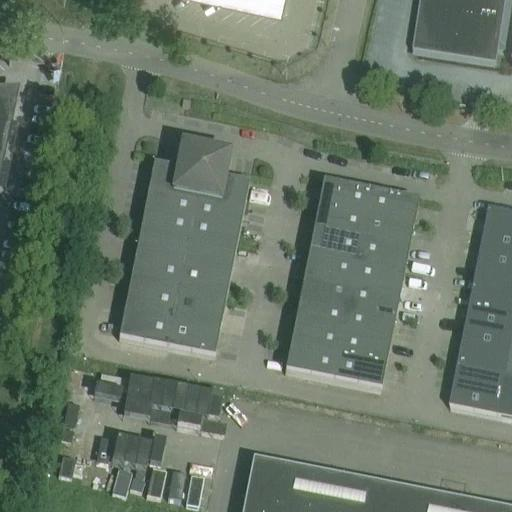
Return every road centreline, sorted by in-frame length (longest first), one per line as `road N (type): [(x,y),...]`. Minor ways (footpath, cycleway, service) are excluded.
road 1 (residential): [(250,383),(93,352),(79,329),(122,123)]
road 2 (residential): [(410,414),(456,191)]
road 3 (residential): [(290,164),(250,383)]
road 4 (residential): [(136,56),(324,112)]
road 5 (unknown): [(35,36),(0,224)]
road 6 (residential): [(122,123),(264,149),(290,164)]
road 7 (residential): [(290,164),(456,191)]
road 8 (residential): [(410,414),(250,383)]
road 9 (residential): [(324,112),(464,142)]
